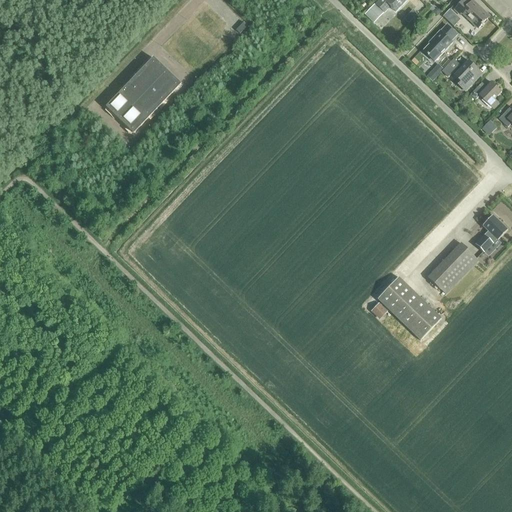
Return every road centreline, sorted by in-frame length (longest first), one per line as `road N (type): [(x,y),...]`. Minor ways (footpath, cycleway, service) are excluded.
road 1 (unclassified): [(511,174),(330,0)]
road 2 (track): [(0,364),(79,410),(172,313)]
